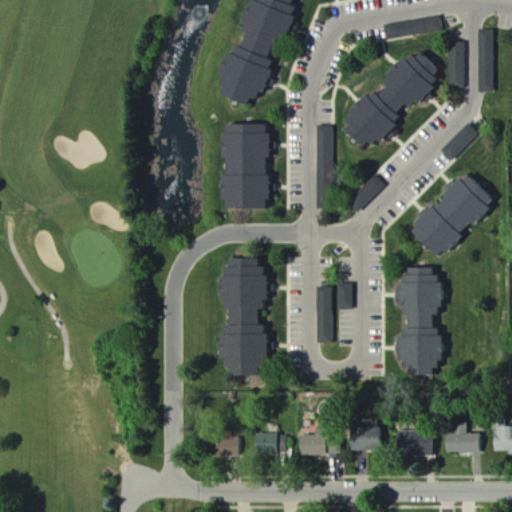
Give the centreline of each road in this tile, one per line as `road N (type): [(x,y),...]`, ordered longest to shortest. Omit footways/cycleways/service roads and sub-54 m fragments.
road 1 (residential): [(511,8),(475,1),(337,25),(311,82),(311,369)]
road 2 (residential): [(177,489),(175,303),(186,256),(236,232),(311,233)]
road 3 (residential): [(511,490),(177,489)]
road 4 (residential): [(311,233),(348,232),(473,101),(475,1)]
road 5 (residential): [(362,218),(362,369),(311,369)]
